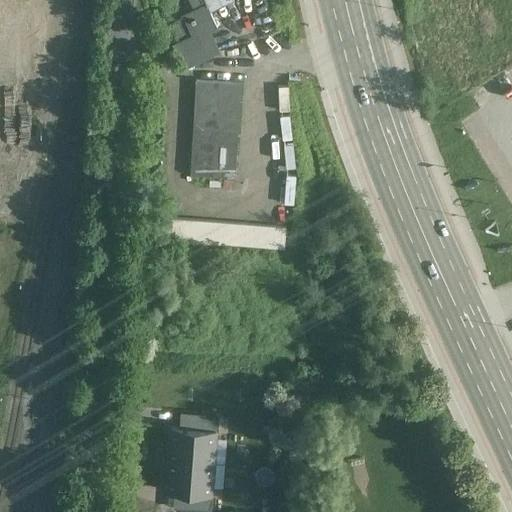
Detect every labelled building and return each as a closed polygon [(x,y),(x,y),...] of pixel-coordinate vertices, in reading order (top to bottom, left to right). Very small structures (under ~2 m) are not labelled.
[(215,28),(202,0),(184,0),(189,11),(178,16),(180,19),(169,24),(177,40),(169,44),(181,69),(217,53),(207,32),(215,28)] [(236,179),(240,84),(192,82),(188,177),(236,179)] [(180,411),(179,427),(203,429),(203,424),(204,413),(180,411)] [(171,426),(169,459),(213,462),(216,430),(215,430),(203,429),(179,427),(171,426)] [(169,459),(167,490),(174,491),(198,493),(210,494),(211,494),(213,462),(169,459)] [(174,491),(173,507),(197,509),(198,498),(198,493),(174,491)]
